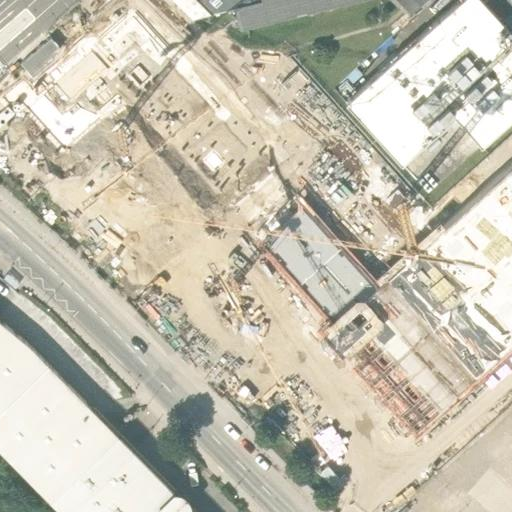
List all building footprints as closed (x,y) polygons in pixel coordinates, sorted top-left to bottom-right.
[(108,31),(133,12),(123,0),(117,0),(96,16),(108,31)] [(171,0),(173,2),(174,0),(183,0),(177,6),(192,20),(233,9),(262,2),(261,0),(171,0)] [(268,0),(262,2),(233,9),(237,24),(239,30),(368,0),(394,0),(409,15),(425,0),(268,0)] [(462,0),(345,107),(402,169),(455,121),(480,149),(511,120),(511,37),(478,0),(462,0)] [(511,0),(496,0),(511,17),(511,0)] [(256,161),(130,22),(0,139),(0,156),(117,286),(217,196),(256,161)] [(51,41),(21,66),(33,79),(54,61),(52,58),(60,51),(51,41)] [(377,289),(256,161),(217,196),(335,328),(377,289)] [(511,166),(377,289),(335,328),(325,337),(414,438),(511,349),(511,166)] [(0,453),(57,511),(69,511),(132,451),(28,346),(0,323),(0,453)] [(191,511),(176,495),(132,451),(69,511),(191,511)]
